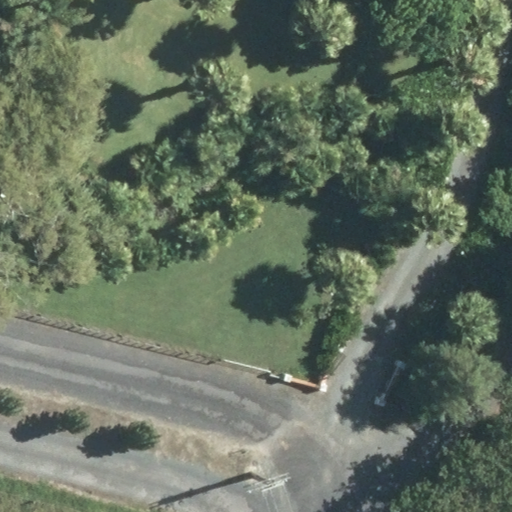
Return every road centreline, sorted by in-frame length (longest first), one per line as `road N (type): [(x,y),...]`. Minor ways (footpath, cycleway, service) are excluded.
road 1 (unclassified): [(313,500),(335,379),(429,159),(464,0)]
road 2 (unclassified): [(313,500),(227,386),(0,328)]
